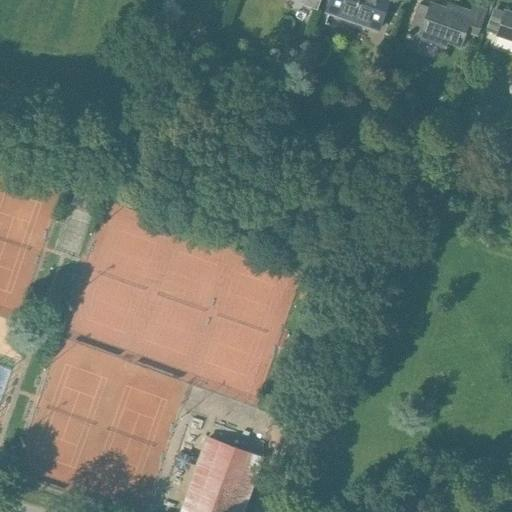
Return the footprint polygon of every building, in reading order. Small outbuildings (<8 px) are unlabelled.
[(305,0),(304,5),(316,9),(319,0),(305,0)] [(380,29),(390,0),(332,0),(328,11),(345,17),(345,18),(363,24),(364,23),(380,29)] [(448,8),(433,2),(430,10),(419,7),(405,45),(418,50),(421,40),(446,49),(449,43),(462,48),(467,33),(477,36),(487,10),(474,5),(472,11),(450,4),(448,8)] [(494,9),(486,31),(498,35),(511,39),(511,81),(510,87),(511,86),(511,87),(511,95),(511,12),(506,11),(506,13),(494,9)] [(310,37),(300,63),(314,68),(323,42),(310,37)] [(267,56),(262,72),(289,82),(295,66),(267,56)] [(91,211),(96,197),(74,189),(69,204),(91,211)] [(180,511),(242,511),(261,457),(205,438),(180,511)]
